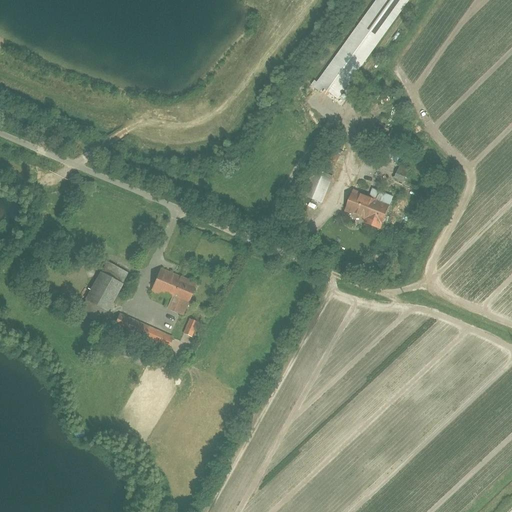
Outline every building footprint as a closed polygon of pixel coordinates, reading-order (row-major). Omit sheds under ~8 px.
[(382,0),(316,92),(337,107),(414,0),(382,0)] [(408,110),(401,127),(414,132),(421,116),(408,110)] [(399,152),(405,138),(370,123),(364,138),(399,152)] [(318,173),(306,201),(325,209),(336,181),(318,173)] [(345,209),(385,225),(396,198),(375,189),(371,199),(352,191),(345,209)] [(308,212),(294,206),(285,229),(298,235),(308,212)] [(107,317),(130,271),(111,262),(95,296),(78,287),(72,299),(107,317)] [(168,308),(187,316),(201,284),(167,268),(157,291),(173,298),(168,308)] [(168,354),(174,341),(123,315),(117,327),(168,354)] [(202,328),(190,323),(182,341),(194,346),(202,328)]
